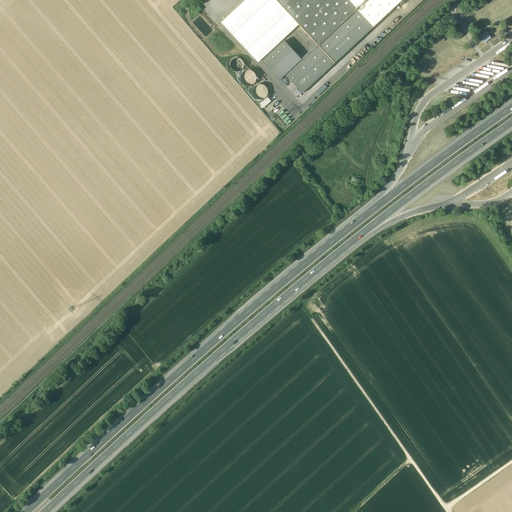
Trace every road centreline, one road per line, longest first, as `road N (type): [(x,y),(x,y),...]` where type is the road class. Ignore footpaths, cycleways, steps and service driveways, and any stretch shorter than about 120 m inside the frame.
road 1 (motorway): [(350,227),(25,511)]
road 2 (motorway): [(42,511),(360,235)]
road 3 (track): [(0,440),(285,161)]
road 4 (track): [(451,511),(310,321)]
road 5 (motorway): [(511,106),(350,227)]
road 6 (motorway): [(360,235),(511,122)]
